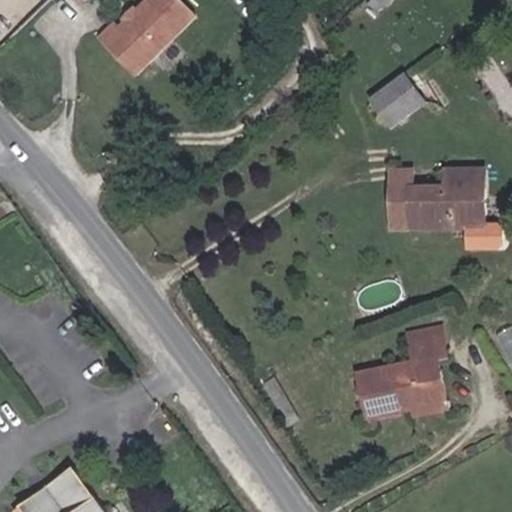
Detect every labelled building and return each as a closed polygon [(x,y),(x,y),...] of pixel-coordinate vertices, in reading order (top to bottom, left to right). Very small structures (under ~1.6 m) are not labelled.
[(121,24),(107,37),(141,74),(203,18),(186,0),(157,0),(143,13),(145,16),(141,20),(136,20),(126,29),(121,24)] [(141,20),(145,16),(143,13),(140,10),(132,18),(135,20),(136,20),(141,20)] [(428,103),(408,76),(374,100),(394,129),(428,103)] [(488,228),(487,170),(448,171),(449,188),(415,189),(393,189),(394,230),(488,228)] [(415,189),(415,171),(393,171),(393,189),(415,189)] [(449,402),(439,360),(449,358),(442,327),(410,334),(416,362),(361,374),(371,418),(416,409),(449,402)] [(417,416),(450,409),(449,402),(416,409),(417,416)] [(109,511),(77,467),(23,507),(26,511),(109,511)]
